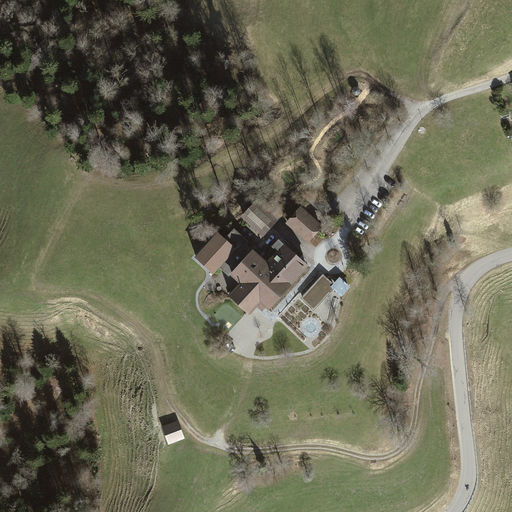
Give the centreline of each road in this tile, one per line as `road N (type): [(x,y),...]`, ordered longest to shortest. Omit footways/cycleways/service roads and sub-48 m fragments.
road 1 (tertiary): [(454,511),(470,472),(456,311),(475,271),(511,254)]
road 2 (residential): [(317,260),(356,215),(417,114),(511,76)]
road 3 (track): [(217,446),(169,404),(154,348),(131,322),(92,295),(35,290)]
